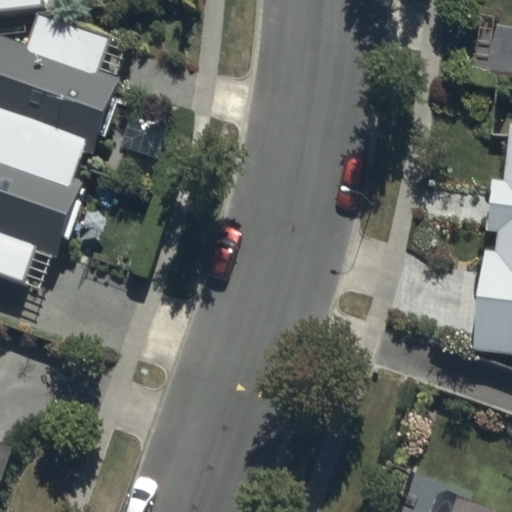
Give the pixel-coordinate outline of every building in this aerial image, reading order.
[(0,0),(0,8),(46,2),(45,0),(0,0)] [(37,254),(59,261),(134,43),(31,7),(21,37),(0,30),(0,269),(28,279),(37,254)] [(511,119),(508,119),(481,344),(511,347),(511,119)] [(0,480),(17,432),(0,426),(0,480)] [(511,511),(511,510),(429,479),(416,511),(511,511)]
